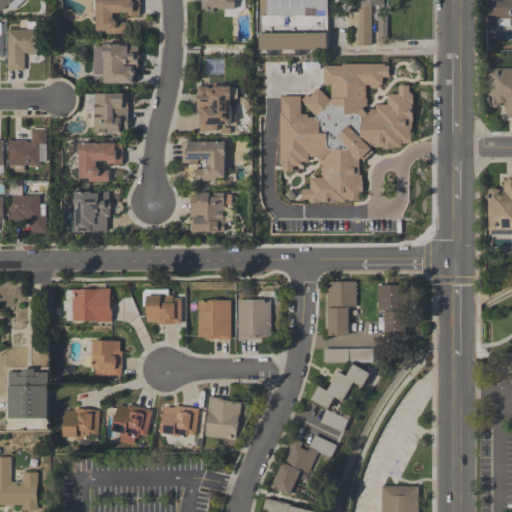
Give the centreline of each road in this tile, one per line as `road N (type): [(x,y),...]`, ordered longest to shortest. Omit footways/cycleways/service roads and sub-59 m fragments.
road 1 (residential): [(0,264),(456,261)]
road 2 (residential): [(306,263),(293,370),(241,511)]
road 3 (residential): [(172,0),(173,53),(151,208)]
road 4 (tertiary): [(456,359),(456,511)]
road 5 (residential): [(293,370),(164,372)]
